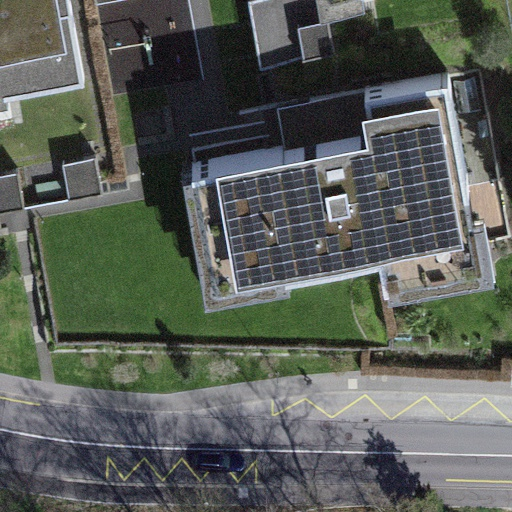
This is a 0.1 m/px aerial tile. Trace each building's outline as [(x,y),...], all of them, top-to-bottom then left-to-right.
[(92,0),(0,0),(0,113),(108,97),(92,0)] [(178,0),(124,0),(126,10),(178,0)] [(347,0),(316,0),(284,6),(296,73),(359,62),(351,20),(349,8),(347,0)] [(367,0),(368,4),(349,8),(351,20),(459,0),(367,0)] [(379,135),(208,169),(235,307),(392,277),(399,312),(432,306),(425,268),(488,256),(453,76),(370,92),(379,135)] [(0,167),(0,207),(29,206),(26,166),(0,167)]
